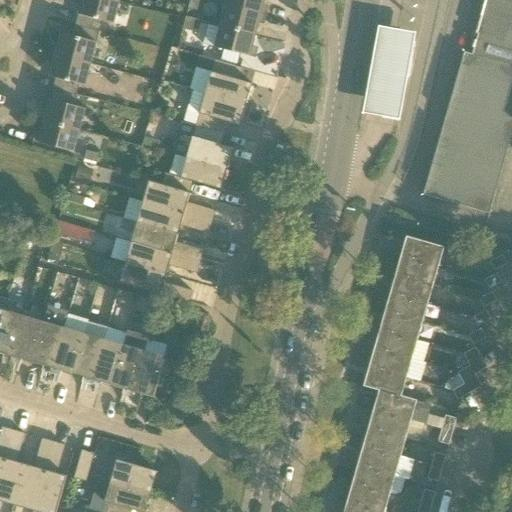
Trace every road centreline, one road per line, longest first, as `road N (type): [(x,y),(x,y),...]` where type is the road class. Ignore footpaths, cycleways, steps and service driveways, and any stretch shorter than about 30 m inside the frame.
road 1 (residential): [(263,511),(362,0)]
road 2 (residential): [(200,447),(228,294),(294,69),(304,0)]
road 3 (residential): [(200,447),(0,392)]
road 4 (residential): [(511,327),(456,511)]
